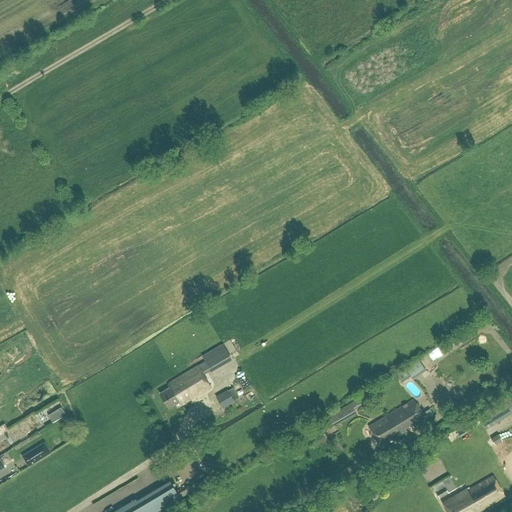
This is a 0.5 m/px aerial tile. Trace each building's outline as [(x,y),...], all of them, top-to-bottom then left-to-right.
[(205,362),(198,366),(167,384),(170,388),(160,393),(169,409),(180,402),(182,405),(211,388),(204,375),(210,371),(211,372),(232,359),(222,344),(202,356),(205,362)] [(410,376),(406,368),(397,374),(401,381),(410,376)] [(245,388),(239,391),(242,397),(248,394),(245,388)] [(222,409),(234,402),(227,390),(215,396),(222,409)] [(356,408),(365,403),(361,395),(350,403),(324,418),(329,428),(356,413),(353,408),(355,407),(356,408)] [(511,413),(511,412),(511,398),(504,403),(478,419),(484,430),(511,413)] [(413,427),(425,420),(413,400),(368,427),(380,447),(406,431),(404,429),(411,424),(413,427)] [(39,417),(24,425),(28,433),(43,426),(39,417)] [(463,435),(474,430),(471,425),(461,429),(463,435)] [(498,434),(491,439),(495,446),(502,441),(498,434)] [(44,443),(23,456),(29,466),(50,452),(44,443)] [(476,511),(504,496),(493,476),(467,491),(466,489),(442,503),(447,511),(476,511)] [(113,511),(155,511),(180,498),(169,481),(136,501),(135,499),(113,511)] [(439,499),(448,493),(444,487),(435,492),(439,499)]
